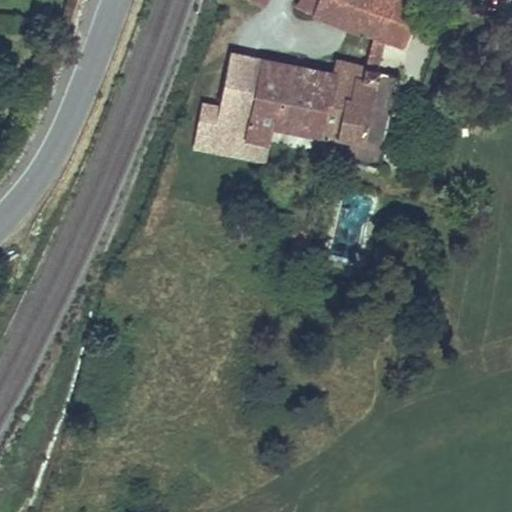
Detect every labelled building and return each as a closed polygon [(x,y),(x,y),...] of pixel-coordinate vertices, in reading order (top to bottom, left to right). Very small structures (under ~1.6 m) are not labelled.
[(370,0),(302,0),(296,8),(358,32),(370,0)] [(418,1),(415,0),(370,0),(358,32),(359,33),(360,31),(373,35),(382,38),(399,45),(418,1)] [(449,13),(444,26),(456,31),(461,19),(449,13)] [(373,70),(382,38),(373,35),(364,68),(373,70)] [(261,59),(231,53),(221,99),(218,113),(210,150),(240,156),(261,59)] [(261,59),(240,156),(265,161),(273,125),(320,135),(327,101),(329,101),(335,75),(332,75),(261,59)] [(378,166),(398,76),(373,70),(364,68),(334,62),(332,75),(335,75),(355,80),(350,99),(345,98),(337,139),(325,136),(321,154),(378,166)] [(350,99),(355,80),(335,75),(329,101),(327,101),(320,135),(325,136),(337,139),(345,98),(350,99)] [(221,99),(197,94),(194,108),(218,113),(221,99)] [(218,113),(194,108),(187,145),(210,150),(218,113)] [(290,254),(304,257),(309,233),(295,230),(290,254)]
